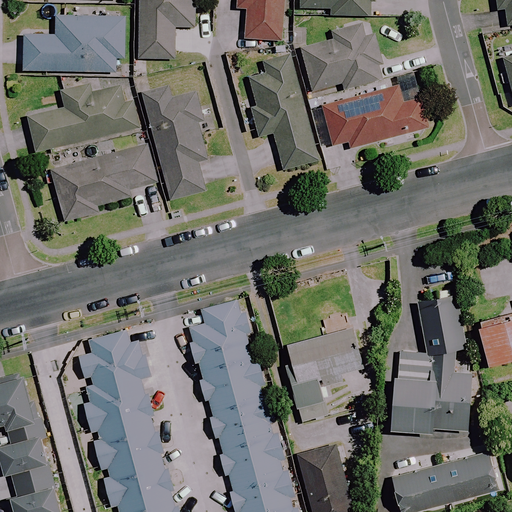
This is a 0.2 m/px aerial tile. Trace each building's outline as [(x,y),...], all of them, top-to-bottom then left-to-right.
[(138,0),(139,60),(173,60),(173,28),(193,28),(192,0),(138,0)] [(282,0),(235,0),(235,9),(246,9),(244,40),(280,42),(282,0)] [(372,0),(298,0),(298,9),(330,10),(329,16),(371,18),(372,0)] [(511,0),(493,0),(495,11),(504,9),(507,27),(511,26),(511,0)] [(126,58),(126,18),(31,16),(31,34),(22,33),(22,71),(116,73),(116,58),(126,58)] [(373,22),(328,33),(330,42),(300,49),(311,92),(341,85),(343,90),(387,79),(373,22)] [(264,75),(246,79),(254,111),(245,113),(252,141),(273,136),(282,171),(316,162),(290,56),(261,64),(264,75)] [(511,56),(501,60),(511,99),(511,56)] [(35,153),(138,129),(131,102),(122,105),(118,86),(94,92),(92,84),(59,92),(63,110),(27,118),(35,153)] [(170,100),(167,87),(143,93),(170,201),(204,192),(196,160),(205,158),(196,121),(201,120),(194,94),(170,100)] [(403,105),(398,87),(321,107),(332,148),(348,143),(350,150),(428,129),(421,100),(403,105)] [(156,184),(146,145),(50,169),(64,222),(98,213),(97,206),(131,198),(129,190),(156,184)] [(463,349),(455,298),(417,304),(426,355),(463,349)] [(236,313),(232,300),(201,309),(205,323),(185,329),(201,383),(197,384),(202,401),(206,400),(212,418),(208,420),(212,434),(216,433),(223,456),(217,458),(222,476),(228,474),(234,494),(230,495),(235,511),(239,511),(298,511),(299,511),(297,511),(294,511),(289,496),(296,494),(290,472),(283,474),(279,462),(285,460),(278,436),(272,438),(268,424),(274,422),(267,399),(261,401),(257,385),(262,383),(255,358),(249,360),(242,333),(249,331),(243,311),(236,313)] [(511,361),(511,317),(478,325),(488,367),(511,361)] [(359,370),(349,331),(284,349),(293,384),(290,385),(301,423),(328,416),(320,389),(344,383),(342,375),(359,370)] [(89,404),(80,406),(87,435),(97,432),(100,441),(90,444),(97,470),(105,468),(108,477),(99,480),(107,509),(116,507),(117,511),(174,511),(139,381),(146,380),(139,353),(131,355),(125,333),(91,342),(93,349),(75,354),(89,404)] [(456,372),(457,360),(430,358),(429,364),(395,361),(388,430),(431,435),(431,429),(465,432),(471,373),(456,372)] [(0,433),(34,426),(22,376),(0,381),(0,433)] [(58,511),(38,436),(0,446),(0,464),(4,479),(12,477),(18,498),(10,500),(13,511),(58,511)] [(350,511),(332,445),(297,454),(312,511),(350,511)] [(496,492),(485,454),(390,479),(398,511),(421,511),(475,498),(496,492)]
